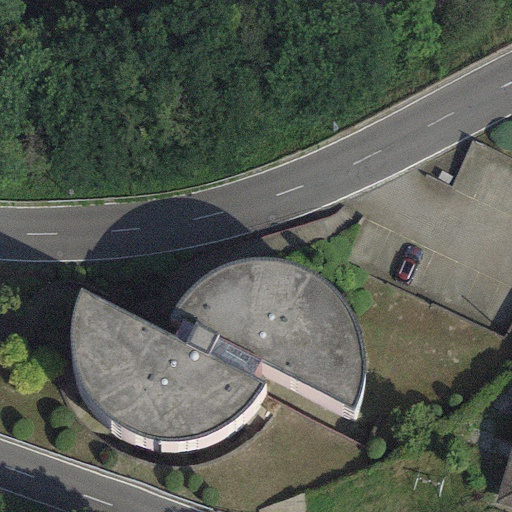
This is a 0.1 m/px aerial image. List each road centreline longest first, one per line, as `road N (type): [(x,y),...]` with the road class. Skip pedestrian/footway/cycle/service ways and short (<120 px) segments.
road 1 (tertiary): [(0,234),(154,227),(250,205),(511,82)]
road 2 (tertiary): [(127,511),(0,465)]
